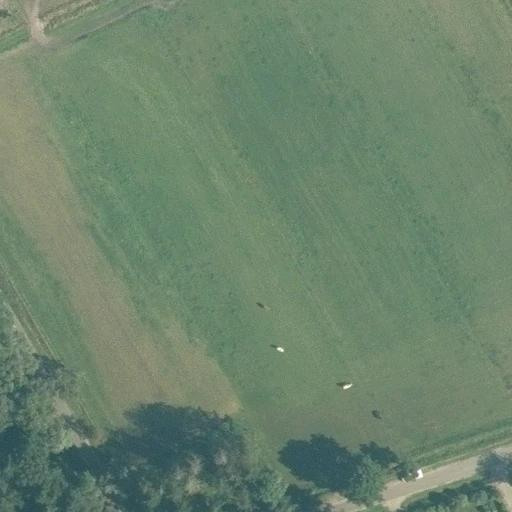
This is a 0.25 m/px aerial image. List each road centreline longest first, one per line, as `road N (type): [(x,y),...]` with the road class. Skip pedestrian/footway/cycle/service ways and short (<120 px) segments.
road 1 (unclassified): [(113,511),(0,318)]
road 2 (unclassified): [(322,511),(511,452)]
